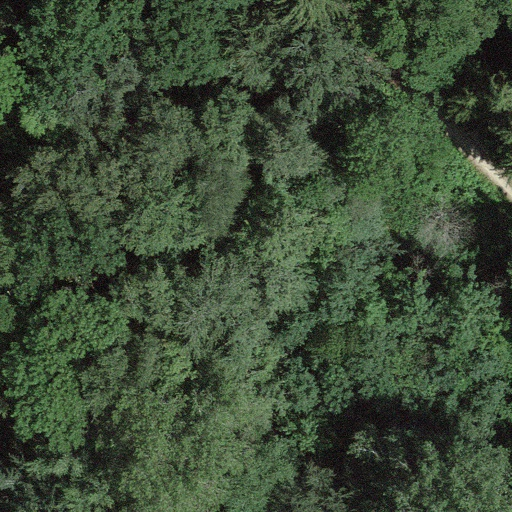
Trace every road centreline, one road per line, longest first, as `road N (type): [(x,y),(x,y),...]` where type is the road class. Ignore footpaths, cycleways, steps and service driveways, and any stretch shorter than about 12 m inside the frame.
road 1 (unclassified): [(69,0),(372,35)]
road 2 (unclassified): [(511,183),(372,35)]
